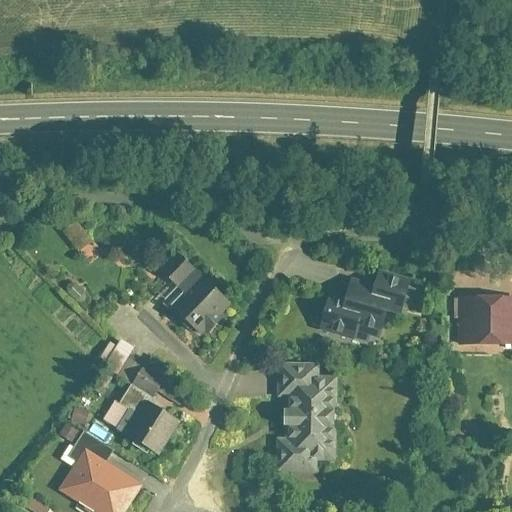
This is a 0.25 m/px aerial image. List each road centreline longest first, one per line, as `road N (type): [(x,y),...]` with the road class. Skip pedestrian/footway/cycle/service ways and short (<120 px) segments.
road 1 (primary): [(0,120),(211,115),(511,129)]
road 2 (residential): [(170,511),(277,277),(294,258)]
